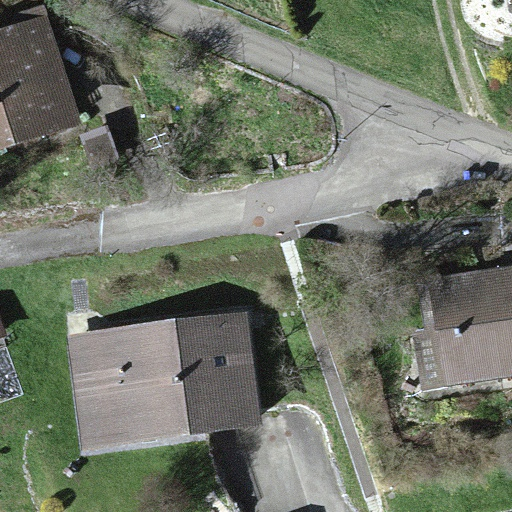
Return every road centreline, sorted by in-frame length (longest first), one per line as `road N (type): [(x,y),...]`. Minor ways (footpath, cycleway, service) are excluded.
road 1 (residential): [(69,244),(328,187),(456,133)]
road 2 (unclassified): [(144,0),(456,133)]
